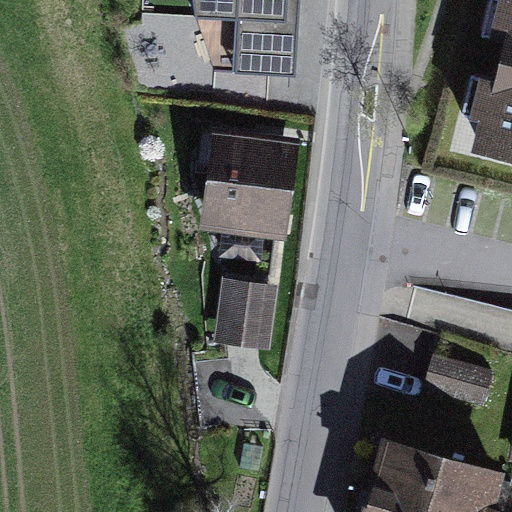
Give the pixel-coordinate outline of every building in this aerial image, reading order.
[(217,0),(215,41),(306,45),(308,0),(217,0)] [(511,0),(475,169),(511,176),(511,0)] [(294,253),(311,153),(219,138),(202,238),(294,253)] [(273,294),(224,286),(214,348),(263,356),(273,294)] [(431,354),(426,396),(491,403),(495,361),(431,354)] [(504,511),(511,481),(387,454),(374,511),(504,511)]
